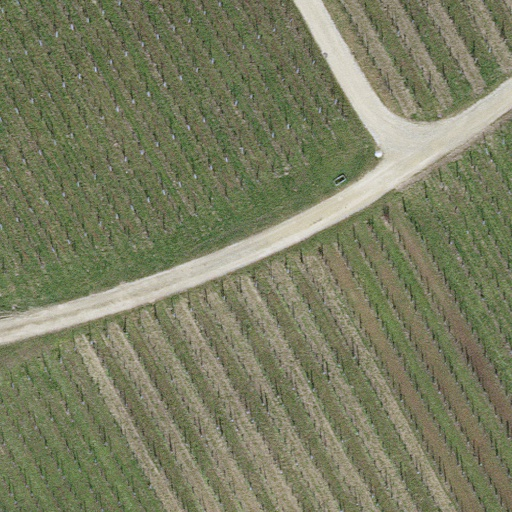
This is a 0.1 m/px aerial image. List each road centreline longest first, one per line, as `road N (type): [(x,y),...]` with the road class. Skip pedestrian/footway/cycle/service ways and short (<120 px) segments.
road 1 (track): [(511,87),(338,210),(255,250),(0,332)]
road 2 (track): [(409,161),(386,136),(309,0)]
